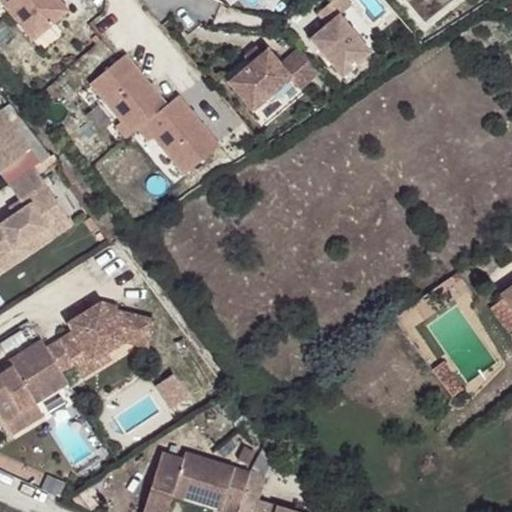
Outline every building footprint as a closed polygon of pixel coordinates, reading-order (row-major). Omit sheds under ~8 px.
[(0,0),(0,2),(33,43),(68,14),(56,0),(0,0)] [(351,3),(348,0),(332,0),(318,12),(328,24),(312,37),(344,74),(372,51),(340,13),(351,3)] [(253,64),(231,82),(255,110),(292,78),(301,88),(321,71),(301,48),(282,64),(270,49),(264,54),(253,64)] [(253,64),(264,54),(259,48),(248,58),(253,64)] [(126,56),(92,86),(123,123),(118,128),(128,140),(140,130),(150,142),(155,138),(187,176),(221,147),(179,97),(168,106),(126,56)] [(292,78),(255,110),(267,124),(305,93),(301,88),(292,78)] [(5,104),(0,108),(0,180),(6,188),(32,171),(47,159),(5,104)] [(69,228),(32,171),(6,188),(17,203),(22,210),(11,218),(0,225),(0,258),(43,231),(49,241),(69,228)] [(22,210),(17,203),(6,210),(11,218),(22,210)] [(0,273),(49,241),(43,231),(0,258),(0,273)] [(464,281),(459,274),(452,279),(456,286),(464,281)] [(505,304),(511,315),(511,293),(502,300),(505,304)] [(0,373),(0,413),(5,421),(36,400),(67,379),(61,370),(74,361),(88,352),(91,358),(106,349),(124,337),(132,339),(138,312),(113,307),(107,311),(100,300),(67,321),(72,329),(46,346),(40,338),(8,360),(12,366),(0,373)] [(117,305),(100,300),(107,311),(113,307),(117,305)] [(507,338),(511,334),(511,315),(505,304),(490,313),(507,338)] [(138,312),(132,339),(146,342),(153,315),(138,312)] [(74,361),(82,374),(110,356),(106,349),(91,358),(88,352),(74,361)] [(444,368),(434,375),(453,401),(464,394),(444,368)] [(5,421),(12,432),(44,411),(36,400),(5,421)] [(244,415),(232,400),(223,409),(233,420),(235,422),(244,415)] [(253,422),(246,414),(235,422),(241,430),(253,422)] [(265,436),(253,422),(241,430),(255,445),(265,436)] [(263,449),(250,471),(266,476),(276,456),(263,449)] [(143,511),(168,511),(173,496),(177,482),(225,498),(221,511),(224,511),(296,511),(258,500),(260,496),(244,490),(250,471),(187,452),(185,458),(163,452),(143,511)] [(250,471),(244,490),(260,496),(266,476),(250,471)] [(177,482),(173,496),(221,511),(225,498),(177,482)] [(374,498),(369,503),(376,511),(383,506),(374,498)]
